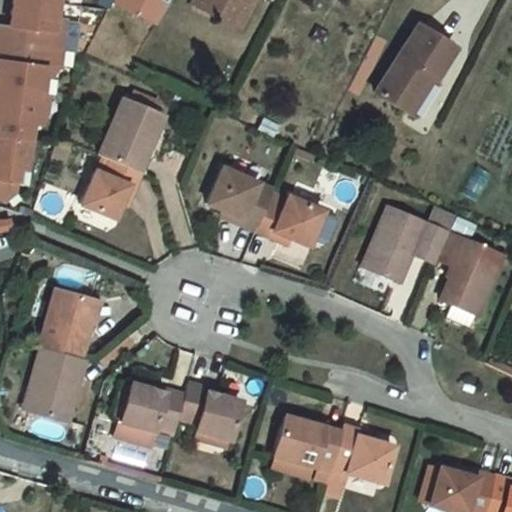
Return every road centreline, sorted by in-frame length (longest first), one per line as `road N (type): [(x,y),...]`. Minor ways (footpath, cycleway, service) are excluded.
road 1 (residential): [(193,291),(239,280),(316,303),(402,343),(435,408),(511,432)]
road 2 (residential): [(204,511),(0,448)]
